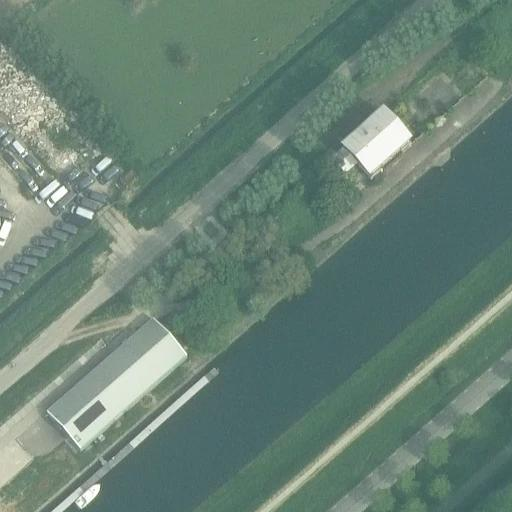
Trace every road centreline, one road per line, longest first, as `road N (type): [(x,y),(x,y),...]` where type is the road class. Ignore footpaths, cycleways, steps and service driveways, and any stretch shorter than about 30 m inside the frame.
road 1 (unclassified): [(0,385),(435,0)]
road 2 (tertiary): [(349,511),(511,368)]
